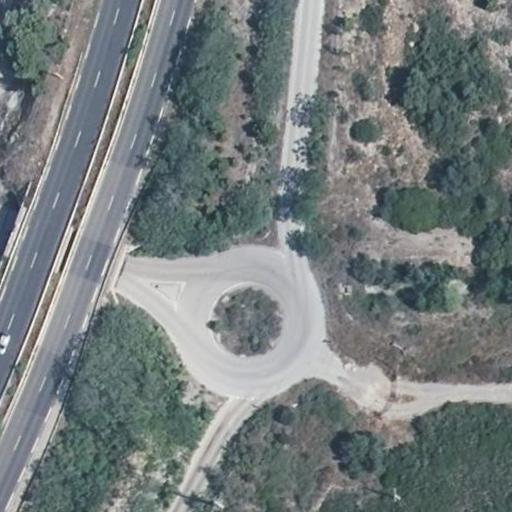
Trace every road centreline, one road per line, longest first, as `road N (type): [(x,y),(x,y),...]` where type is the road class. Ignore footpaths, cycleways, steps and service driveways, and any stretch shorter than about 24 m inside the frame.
road 1 (primary): [(0,487),(83,296),(175,0)]
road 2 (primary): [(119,0),(0,348)]
road 3 (unclassified): [(299,292),(292,175),(308,0)]
road 4 (track): [(299,350),(359,385),(408,395),(511,397)]
road 5 (unclassified): [(179,511),(219,438),(269,376)]
road 6 (unclassified): [(125,275),(0,236)]
